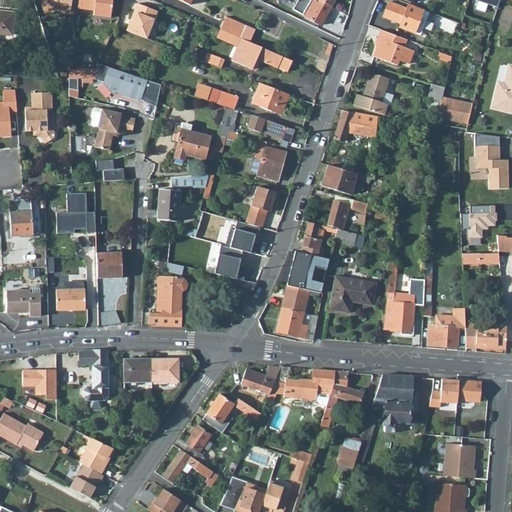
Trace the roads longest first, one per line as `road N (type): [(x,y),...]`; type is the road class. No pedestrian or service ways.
road 1 (tertiary): [(361,0),(276,260),(231,345)]
road 2 (tertiary): [(231,345),(508,371)]
road 3 (tertiary): [(0,344),(115,336),(231,345)]
road 4 (tertiary): [(231,345),(114,511)]
road 5 (residential): [(496,511),(508,371)]
